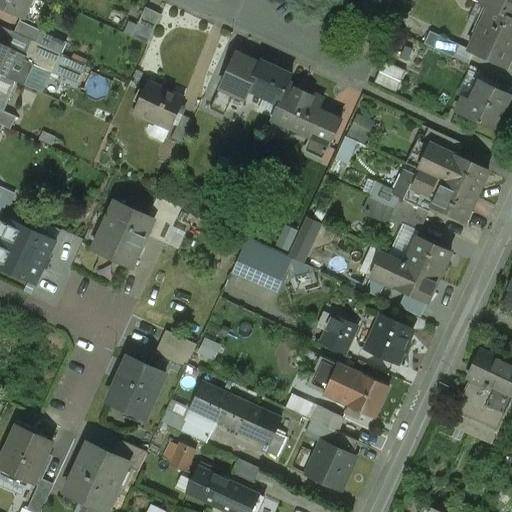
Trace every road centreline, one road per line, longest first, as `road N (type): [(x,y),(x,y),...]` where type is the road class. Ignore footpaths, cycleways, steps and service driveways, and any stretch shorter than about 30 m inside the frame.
road 1 (residential): [(506,224),(371,511)]
road 2 (residential): [(0,289),(105,336),(70,417)]
road 3 (residential): [(192,0),(358,77)]
